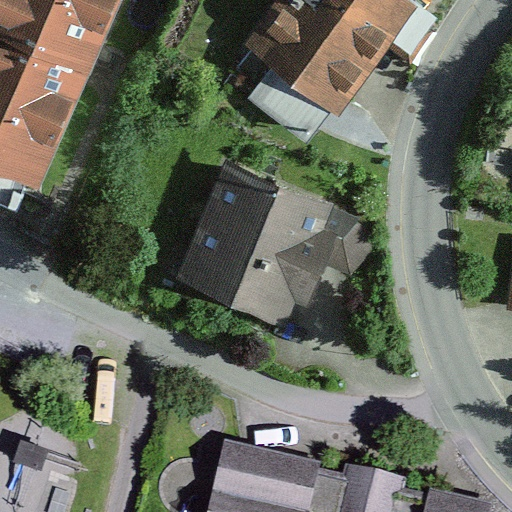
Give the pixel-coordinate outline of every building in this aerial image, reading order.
[(0,0),(0,167),(41,186),(118,0),(0,0)] [(414,0),(278,0),(248,41),(273,61),(332,105),(338,109),(418,3),(414,0)] [(332,105),(273,61),(248,94),(307,138),(332,105)] [(227,159),(177,276),(285,321),(296,295),(309,301),(324,264),(351,272),(377,249),(370,214),(335,201),(227,159)] [(502,511),(503,510),(230,441),(212,511),(502,511)] [(85,505),(81,444),(31,447),(34,508),(85,505)]
